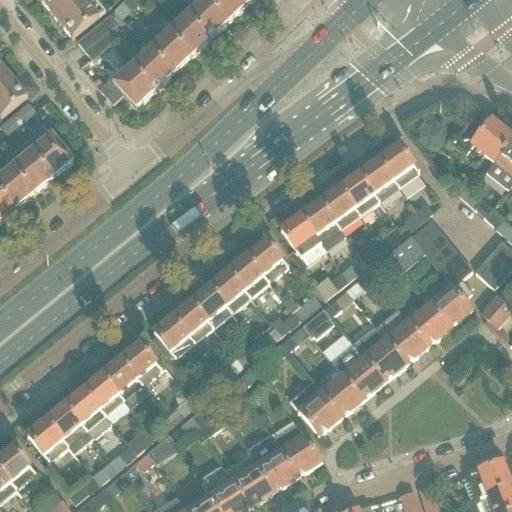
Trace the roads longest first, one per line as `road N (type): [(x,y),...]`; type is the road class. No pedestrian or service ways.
road 1 (primary): [(301,61),(160,194),(0,325)]
road 2 (residential): [(0,410),(203,246),(214,193)]
road 3 (primary): [(0,366),(214,193)]
road 4 (primary): [(214,193),(431,32)]
road 5 (residential): [(0,10),(132,174)]
road 6 (residential): [(301,61),(242,75),(132,174)]
road 7 (residential): [(511,443),(325,511)]
road 8 (residential): [(132,174),(0,281)]
